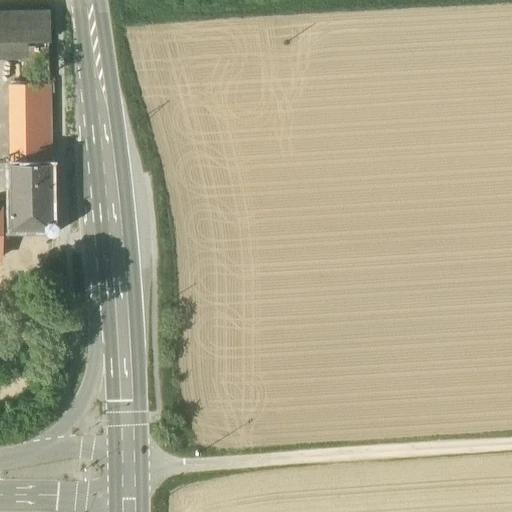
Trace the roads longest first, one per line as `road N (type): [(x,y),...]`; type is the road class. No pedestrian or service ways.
road 1 (track): [(511,447),(128,469)]
road 2 (secondary): [(88,0),(118,322)]
road 3 (tertiary): [(118,322),(88,397),(45,455)]
road 4 (secondary): [(118,322),(127,454)]
road 5 (tertiary): [(0,499),(129,502)]
